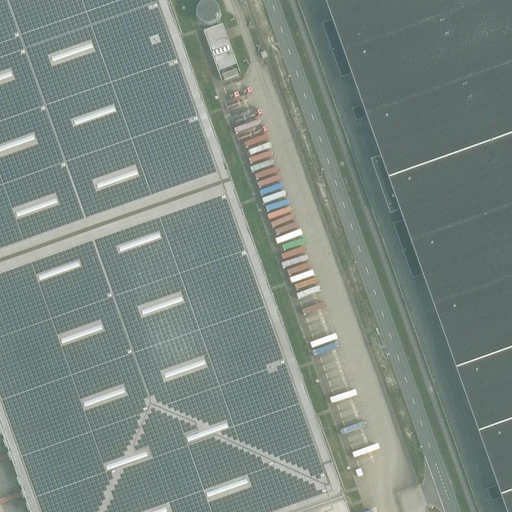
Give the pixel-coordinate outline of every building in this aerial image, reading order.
[(347,511),(345,505),(165,0),(0,0),(0,429),(29,511),(347,511)] [(500,499),(504,511),(511,511),(511,0),(323,0),(331,23),(322,26),(341,81),(351,77),(361,107),(352,111),(356,123),(366,119),(380,160),(371,163),(390,218),(399,214),(403,223),(393,227),(412,281),(422,278),(496,487),(487,491),(491,503),(500,499)] [(196,20),(214,28),(223,9),(204,1),(196,20)] [(225,31),(223,25),(208,31),(204,32),(221,82),(222,81),(218,72),(236,66),(240,75),(228,40),(225,31)] [(239,76),(236,70),(222,75),(224,81),(239,76)] [(350,455),(354,465),(379,455),(375,445),(350,455)]
